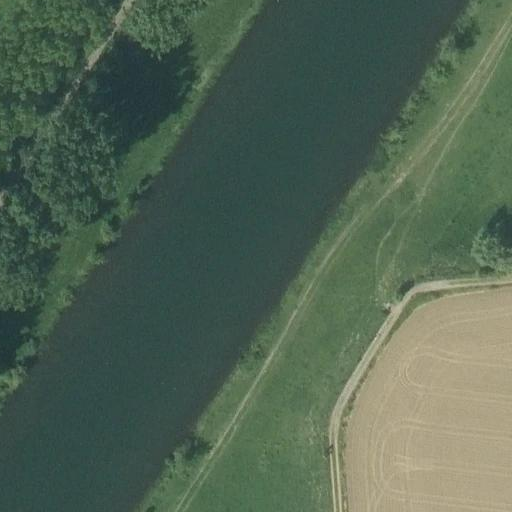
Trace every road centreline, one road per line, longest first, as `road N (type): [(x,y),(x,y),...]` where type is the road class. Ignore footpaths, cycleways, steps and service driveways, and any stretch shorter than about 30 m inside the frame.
road 1 (unclassified): [(0,193),(123,0)]
road 2 (track): [(334,511),(334,418),(399,305)]
